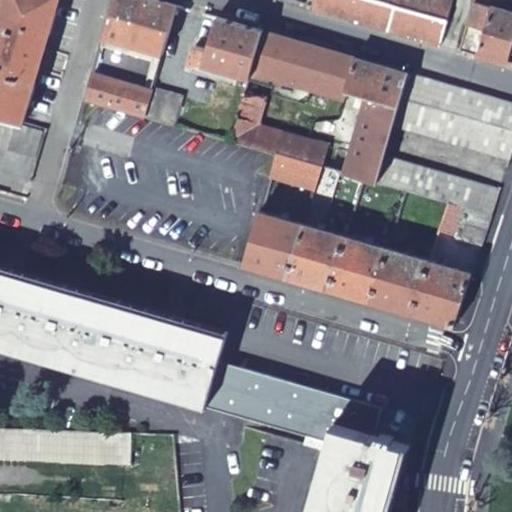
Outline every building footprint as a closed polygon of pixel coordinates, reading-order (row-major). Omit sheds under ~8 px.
[(5,0),(0,19),(0,114),(24,121),(60,0),(5,0)] [(156,0),(116,0),(105,36),(162,54),(177,6),(156,0)] [(311,0),(309,9),(439,47),(453,0),(311,0)] [(511,41),(511,15),(491,9),(487,22),(470,17),(459,53),(504,66),(511,41)] [(248,81),(261,31),(216,18),(210,40),(196,36),(188,62),(248,81)] [(339,107),(353,59),(261,31),(248,81),(339,107)] [(162,54),(105,36),(103,45),(160,63),(162,54)] [(364,98),(398,107),(407,75),(353,59),(339,107),(349,111),(352,100),(363,103),(364,98)] [(143,119),(151,92),(152,90),(95,72),(86,102),(143,119)] [(398,107),(392,125),(509,162),(511,152),(511,107),(407,75),(398,107)] [(183,102),(151,92),(143,119),(176,127),(183,102)] [(361,181),(374,185),(383,157),(392,125),(398,107),(364,98),(363,103),(341,175),(348,177),(361,181)] [(0,142),(38,153),(46,127),(24,121),(0,114),(0,142)] [(271,172),(315,185),(320,169),(276,157),(271,172)] [(499,192),(383,157),(374,185),(403,193),(445,205),(490,218),(499,192)] [(320,169),(315,185),(327,189),(331,173),(320,169)] [(357,194),(361,181),(348,177),(344,190),(357,194)] [(445,205),(436,234),(454,240),(453,244),(478,252),(490,218),(445,205)] [(285,278),(302,225),(258,212),(241,266),(285,278)] [(285,278),(326,291),(343,237),(302,225),(285,278)] [(367,303),(384,249),(343,237),(326,291),(367,303)] [(427,262),(384,249),(367,303),(409,316),(427,262)] [(453,329),(471,275),(427,262),(409,316),(453,329)] [(224,338),(0,270),(0,355),(201,415),(203,409),(303,439),(301,446),(317,452),(300,511),(383,511),(402,448),(371,439),(378,412),(217,363),(224,338)] [(0,427),(0,453),(9,454),(10,428),(0,427)] [(10,428),(9,454),(123,459),(125,433),(10,428)]
